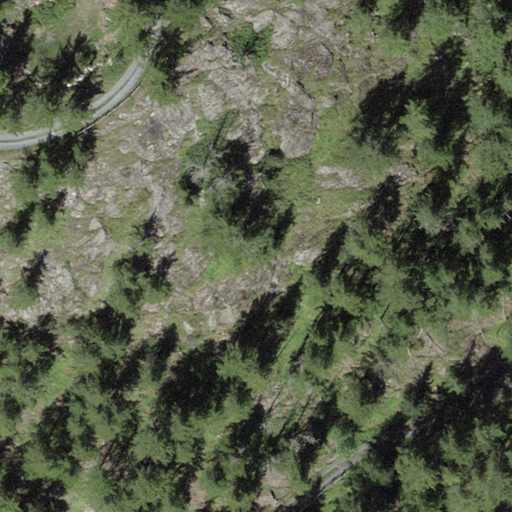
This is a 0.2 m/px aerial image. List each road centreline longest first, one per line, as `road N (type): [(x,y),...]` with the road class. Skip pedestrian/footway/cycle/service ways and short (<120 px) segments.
road 1 (track): [(287,511),(362,452),(511,385)]
road 2 (track): [(153,0),(157,18),(126,85),(41,133),(0,136)]
